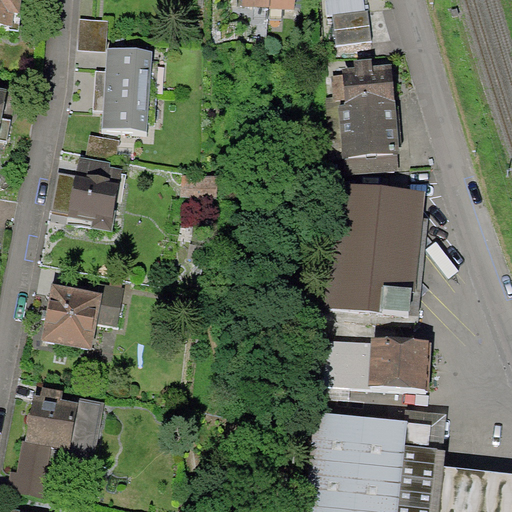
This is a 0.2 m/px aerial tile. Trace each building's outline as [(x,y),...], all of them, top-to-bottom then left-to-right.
[(0,0),(0,35),(18,37),(22,0),(0,0)] [(302,0),(244,0),(244,15),(302,18),(302,0)] [(111,29),(81,27),(79,56),(109,59),(111,29)] [(111,59),(105,140),(147,144),(153,63),(111,59)] [(11,100),(0,97),(0,150),(2,151),(11,100)] [(79,189),(73,227),(119,234),(125,196),(79,189)] [(417,315),(424,203),(337,197),(330,310),(417,315)] [(56,292),(46,346),(92,355),(103,301),(56,292)] [(375,344),(373,390),(426,392),(428,346),(375,344)] [(36,398),(28,449),(73,456),(81,405),(36,398)] [(400,511),(407,427),(318,421),(311,511),(400,511)]
